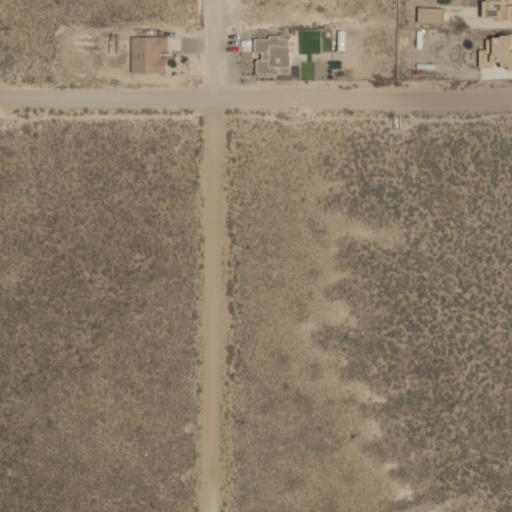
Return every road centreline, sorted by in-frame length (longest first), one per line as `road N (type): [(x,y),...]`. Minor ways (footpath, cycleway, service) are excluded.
road 1 (residential): [(0,97),(511,100)]
road 2 (residential): [(210,0),(210,511)]
